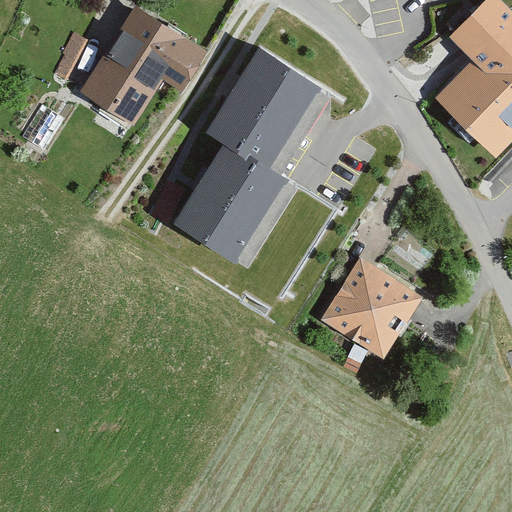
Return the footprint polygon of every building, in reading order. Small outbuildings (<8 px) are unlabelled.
[(511,0),(485,0),(456,33),(478,53),(443,91),(505,147),(511,139),(511,0)] [(180,82),(201,48),(137,9),(87,89),(133,117),(162,71),(180,82)] [(67,76),(86,34),(73,28),(54,71),(67,76)] [(314,85),(260,51),(211,128),(229,139),(178,220),(233,254),(282,175),(265,164),(314,85)] [(424,292),(362,257),(327,317),(389,352),(424,292)]
